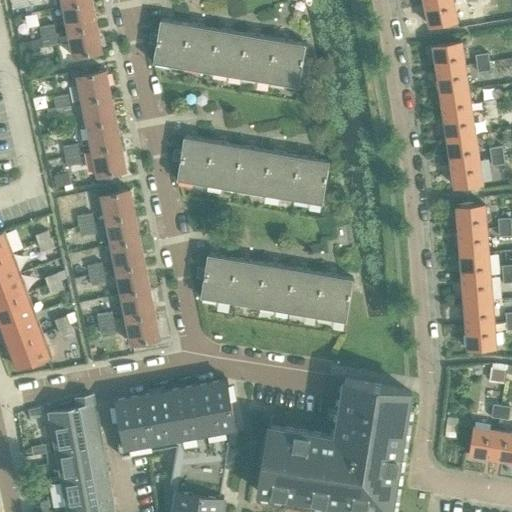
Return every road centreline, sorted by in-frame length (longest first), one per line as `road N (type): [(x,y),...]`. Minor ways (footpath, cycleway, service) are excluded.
road 1 (residential): [(0,402),(200,363),(125,0)]
road 2 (residential): [(511,494),(420,473),(425,385),(411,202),(377,0)]
